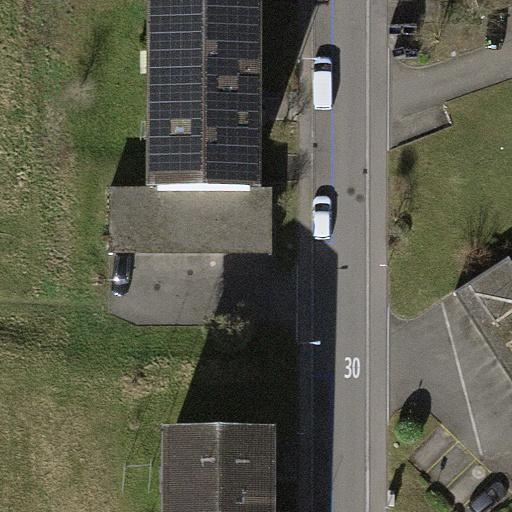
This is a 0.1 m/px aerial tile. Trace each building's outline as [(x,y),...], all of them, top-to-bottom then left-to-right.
[(154,0),(154,48),(243,48),(242,0),(154,0)] [(511,6),(511,0),(465,0),(473,20),(511,6)] [(243,48),(154,48),(154,189),(242,189),(243,48)] [(242,189),(154,189),(103,189),(104,255),(261,253),(263,189),(242,189)] [(511,281),(500,263),(444,300),(474,344),(511,400),(511,281)] [(253,511),(254,434),(164,434),(163,511),(253,511)]
